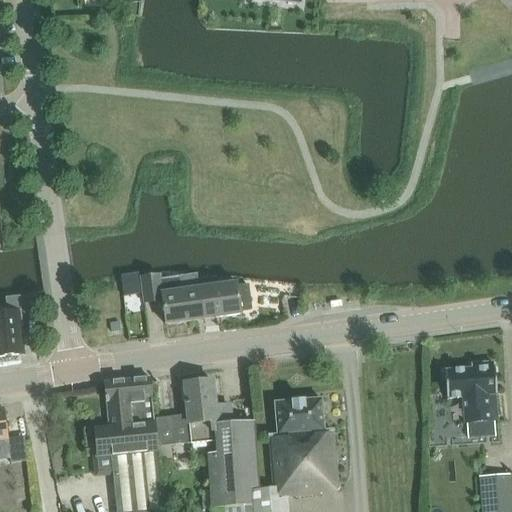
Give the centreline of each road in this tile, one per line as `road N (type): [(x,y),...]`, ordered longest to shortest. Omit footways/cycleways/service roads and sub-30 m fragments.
road 1 (tertiary): [(73,373),(511,309)]
road 2 (unclassified): [(73,373),(37,105)]
